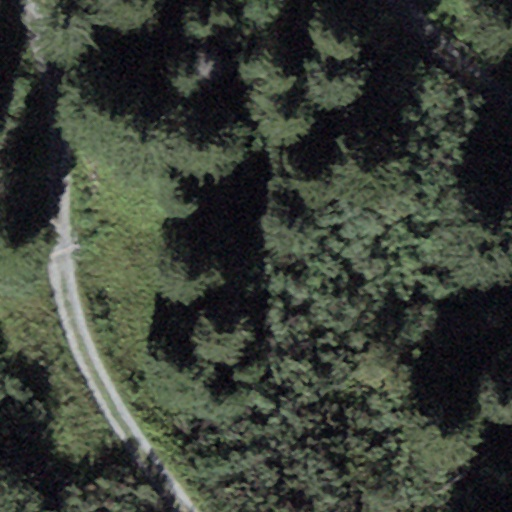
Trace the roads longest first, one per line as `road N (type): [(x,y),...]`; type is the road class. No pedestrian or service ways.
road 1 (track): [(189,511),(113,403),(83,342),(61,256),(61,120),(43,45),(20,0)]
road 2 (track): [(409,0),(489,90),(511,103)]
